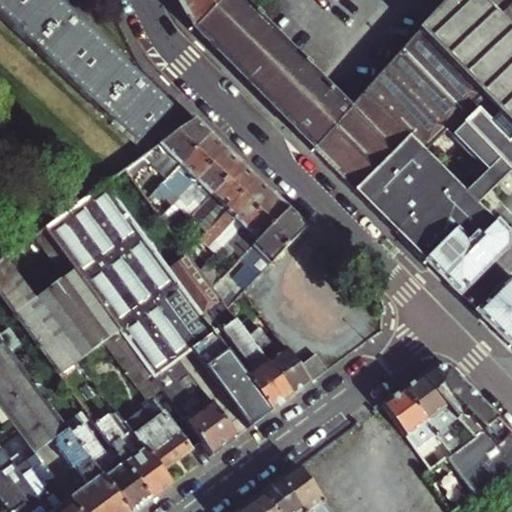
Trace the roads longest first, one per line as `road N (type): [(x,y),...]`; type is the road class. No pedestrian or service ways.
road 1 (residential): [(140,0),(181,61),(440,322)]
road 2 (residential): [(181,511),(440,322)]
